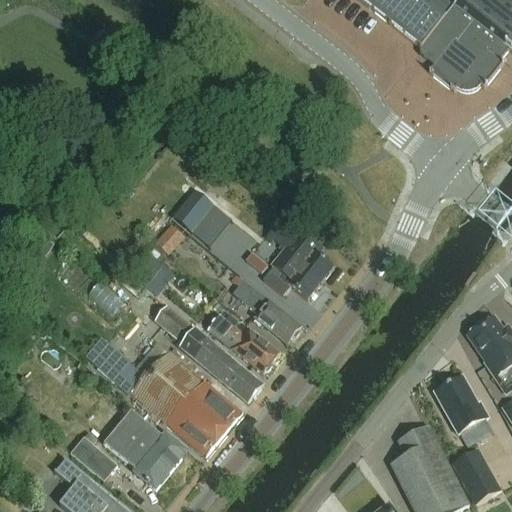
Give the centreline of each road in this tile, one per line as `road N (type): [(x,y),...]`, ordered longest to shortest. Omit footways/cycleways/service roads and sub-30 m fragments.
road 1 (tertiary): [(200,511),(393,265),(445,169)]
road 2 (residential): [(305,511),(475,303),(511,269)]
road 3 (tertiary): [(445,169),(379,119),(359,78),(255,0)]
